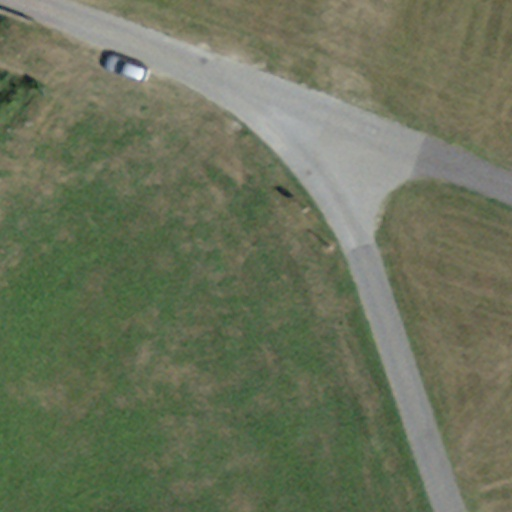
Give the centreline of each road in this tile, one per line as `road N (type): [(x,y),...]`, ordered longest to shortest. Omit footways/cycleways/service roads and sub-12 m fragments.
road 1 (unclassified): [(511,187),(20,0)]
road 2 (track): [(328,113),(467,511)]
